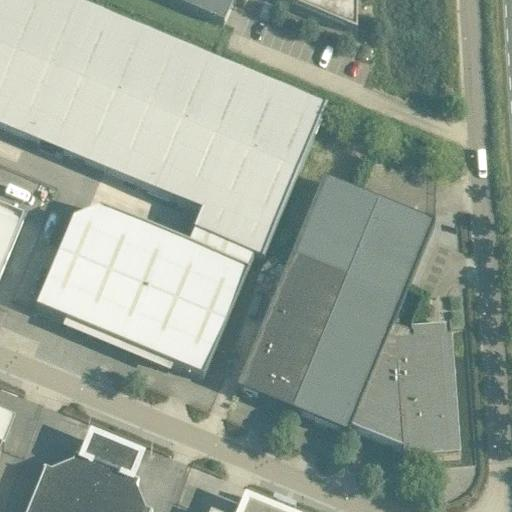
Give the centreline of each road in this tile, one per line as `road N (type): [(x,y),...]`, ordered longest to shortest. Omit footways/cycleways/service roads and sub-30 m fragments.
road 1 (unclassified): [(506,511),(473,0)]
road 2 (unclassified): [(0,358),(373,511)]
